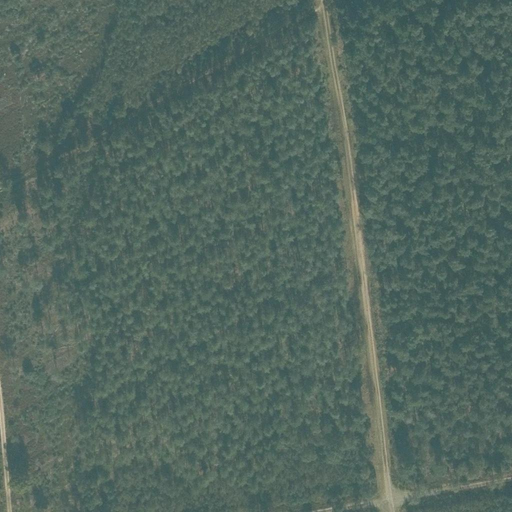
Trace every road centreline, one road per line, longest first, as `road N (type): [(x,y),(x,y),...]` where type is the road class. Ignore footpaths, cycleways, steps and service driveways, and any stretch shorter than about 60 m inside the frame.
road 1 (track): [(392,511),(325,3)]
road 2 (track): [(0,190),(325,3)]
road 3 (track): [(299,511),(511,479)]
